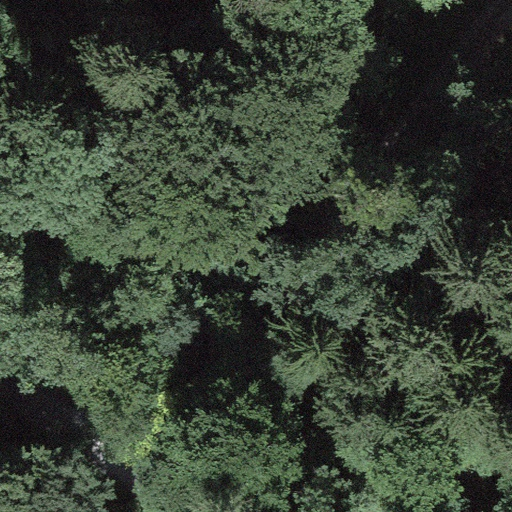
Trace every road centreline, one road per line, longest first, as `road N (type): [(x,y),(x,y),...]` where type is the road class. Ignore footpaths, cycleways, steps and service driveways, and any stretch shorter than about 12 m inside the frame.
road 1 (track): [(511,9),(146,477)]
road 2 (track): [(0,367),(146,477)]
